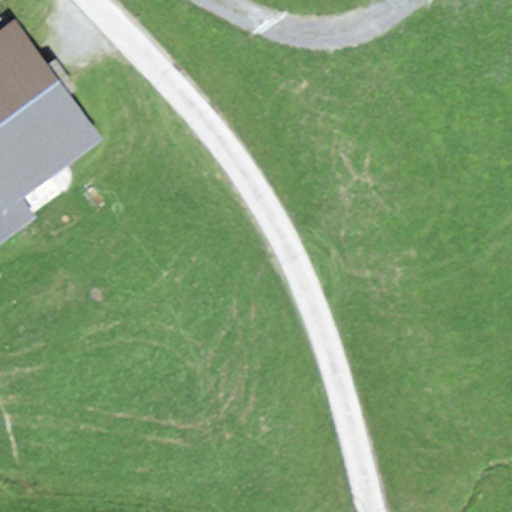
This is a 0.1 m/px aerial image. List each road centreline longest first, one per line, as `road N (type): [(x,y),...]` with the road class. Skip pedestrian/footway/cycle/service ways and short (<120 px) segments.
road 1 (unclassified): [(90,0),(224,144),(290,255),(329,352),(369,511)]
road 2 (track): [(404,0),(364,21),(304,31),(218,0)]
